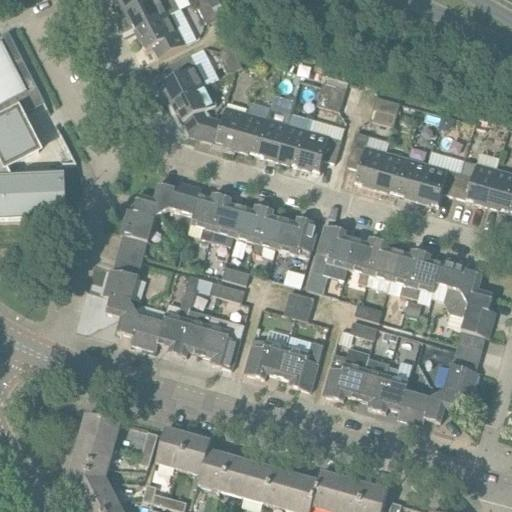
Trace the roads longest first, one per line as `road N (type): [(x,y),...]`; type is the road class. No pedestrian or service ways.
road 1 (residential): [(474,480),(52,362)]
road 2 (residential): [(511,260),(159,154)]
road 3 (residential): [(101,183),(38,50),(48,26),(73,15),(96,29),(159,154)]
road 4 (residential): [(52,362),(101,183)]
road 5 (residential): [(474,480),(511,345)]
